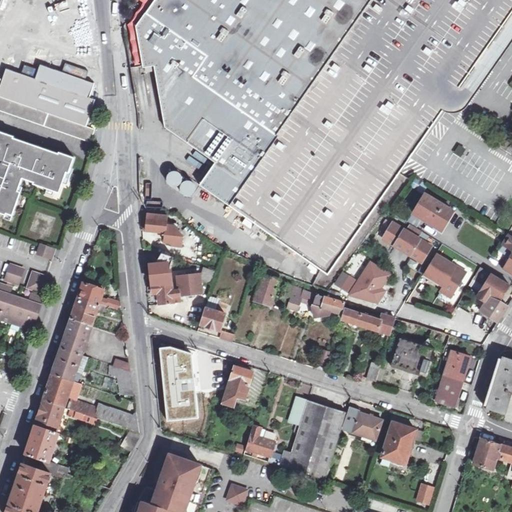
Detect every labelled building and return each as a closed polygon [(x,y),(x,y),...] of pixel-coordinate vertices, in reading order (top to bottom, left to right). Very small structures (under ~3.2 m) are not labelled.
[(511,0),(155,0),(137,26),(144,68),(155,66),(165,127),(215,161),(200,184),(330,273),(398,174),(444,110),(479,62),(483,57),(486,52),(502,30),(511,37),(511,0)] [(479,62),(444,110),(449,112),(455,112),(461,111),(465,107),(490,70),(498,60),(511,40),(511,37),(507,34),(502,30),(494,40),(486,52),(483,57),(479,62)] [(0,93),(88,124),(98,97),(92,95),(97,81),(87,78),(91,68),(67,60),(64,70),(43,63),(42,62),(40,68),(27,63),(24,71),(7,66),(4,76),(0,74),(0,93)] [(88,124),(0,93),(0,108),(93,140),(97,127),(88,124)] [(0,210),(8,214),(8,212),(15,214),(21,197),(17,196),(19,189),(24,177),(28,178),(29,174),(37,177),(36,181),(35,183),(61,192),(68,171),(70,171),(76,156),(61,151),(60,152),(15,136),(15,135),(1,130),(0,131),(0,210)] [(498,146),(509,153),(511,148),(511,137),(507,134),(498,146)] [(458,146),(452,154),(458,158),(464,150),(458,146)] [(181,185),(182,181),(181,177),(178,174),(174,173),(171,175),(168,177),(167,181),(168,185),(171,188),(175,189),(179,187),(181,185)] [(428,186),(417,179),(413,186),(424,193),(428,186)] [(194,194),(195,190),(194,187),(192,185),(188,184),(185,185),(182,187),(182,191),(183,194),(185,197),(189,197),(192,196),(194,194)] [(452,211),(425,194),(413,213),(441,231),(452,211)] [(167,217),(148,215),(145,232),(164,235),(163,244),(180,247),(181,239),(177,233),(177,229),(176,226),(166,225),(167,217)] [(405,248),(417,228),(411,224),(407,231),(394,223),(384,239),(396,247),(398,244),(405,248)] [(424,232),(417,228),(405,248),(412,252),(411,256),(422,263),(432,247),(419,239),(424,232)] [(511,235),(510,234),(503,244),(511,250),(511,255),(508,262),(503,268),(511,273),(511,235)] [(43,243),(42,247),(51,251),(49,256),(53,257),(56,248),(43,243)] [(40,253),(49,256),(51,251),(42,247),(40,253)] [(436,254),(424,274),(444,286),(441,292),(452,298),(467,273),(436,254)] [(365,260),(358,279),(346,274),(339,290),(377,305),(390,270),(365,260)] [(350,274),(355,278),(362,268),(356,264),(350,274)] [(23,270),(11,265),(5,281),(18,286),(23,270)] [(176,284),(178,296),(200,294),(199,281),(211,285),(216,272),(201,268),(199,274),(176,277),(176,284)] [(479,299),(486,303),(490,305),(492,302),(497,305),(500,301),(511,285),(498,277),(483,268),(475,279),(486,286),(479,299)] [(47,276),(34,272),(29,288),(41,292),(47,276)] [(274,292),(278,280),(263,275),(254,301),(270,306),(274,292)] [(0,286),(0,316),(33,328),(44,297),(33,294),(31,300),(10,293),(12,286),(1,282),(0,286)] [(292,286),(284,283),(280,294),(288,296),(292,286)] [(157,293),(158,304),(172,303),(171,297),(178,297),(178,296),(176,284),(150,287),(151,294),(157,293)] [(103,291),(82,285),(78,296),(99,303),(120,310),(119,301),(108,298),(107,299),(102,297),(103,291)] [(292,286),(288,296),(285,307),(284,307),(296,311),(300,299),(303,290),(292,286)] [(341,315),(344,303),(324,297),(310,292),(307,291),(304,300),(312,303),(311,307),(313,318),(321,317),(328,315),(329,312),(341,315)] [(285,307),(288,296),(280,294),(277,304),(285,307)] [(99,303),(78,296),(70,320),(92,327),(99,303)] [(205,309),(213,311),(216,301),(209,298),(205,309)] [(502,301),(500,301),(497,305),(492,302),(490,305),(486,303),(480,312),(497,323),(500,317),(501,315),(508,306),(502,301)] [(223,315),(213,311),(205,309),(199,325),(218,330),(223,315)] [(390,335),(396,319),(382,315),(382,318),(381,321),(370,318),(346,310),(342,320),(390,335)] [(92,327),(70,320),(60,349),(82,356),(92,327)] [(221,333),(218,339),(230,343),(233,335),(222,332),(222,333),(221,333)] [(399,338),(391,363),(419,372),(421,365),(423,359),(429,361),(433,350),(399,338)] [(52,375),(73,382),(80,361),(82,356),(60,349),(52,375)] [(321,364),(324,365),(329,352),(321,350),(317,363),(321,364)] [(452,351),(443,377),(461,382),(469,357),(452,351)] [(493,382),(484,408),(492,411),(504,415),(510,395),(511,395),(511,360),(510,359),(502,357),(493,382)] [(126,391),(131,390),(129,371),(113,366),(112,369),(118,371),(117,379),(124,380),(126,391)] [(366,377),(375,380),(379,369),(369,366),(366,377)] [(233,367),(226,392),(235,395),(244,398),(251,373),(233,367)] [(43,400),(64,407),(69,394),(71,394),(72,391),(70,391),(73,382),(52,375),(43,400)] [(452,407),(461,382),(443,377),(435,401),(452,407)] [(66,408),(69,409),(72,399),(75,400),(81,384),(73,382),(70,391),(72,391),(71,394),(69,394),(64,407),(66,408)] [(233,404),(235,395),(226,392),(223,402),(233,404)] [(299,426),(307,401),(295,397),(287,423),(299,426)] [(88,416),(91,406),(75,400),(72,399),(69,409),(72,410),(86,415),(87,415),(88,416)] [(64,407),(43,400),(35,426),(58,434),(66,408),(64,407)] [(291,453),(287,469),(325,481),(340,429),(345,413),(307,401),(299,426),(294,443),(291,453)] [(95,418),(99,408),(91,406),(88,416),(95,418)] [(98,419),(122,427),(126,415),(100,406),(99,408),(95,418),(98,419)] [(85,420),(86,415),(72,410),(70,415),(85,420)] [(98,419),(95,418),(88,416),(87,415),(86,415),(85,420),(96,424),(98,419)] [(135,418),(126,415),(122,427),(130,430),(137,432),(135,418)] [(352,433),(352,434),(375,441),(380,422),(358,415),(357,417),(349,415),(345,430),(352,433)] [(405,426),(391,422),(381,458),(403,465),(407,454),(408,454),(410,447),(412,441),(411,441),(414,431),(408,429),(405,428),(405,426)] [(58,434),(35,426),(25,455),(42,461),(39,470),(50,473),(55,475),(57,471),(59,466),(49,463),(58,434)] [(258,438),(260,428),(253,426),(246,447),(244,454),(255,457),(256,454),(268,457),(270,458),(272,451),(273,451),(275,446),(273,445),(273,443),(261,439),(258,438)] [(137,432),(130,430),(124,441),(122,440),(119,446),(120,446),(120,447),(131,451),(138,438),(137,432)] [(497,457),(501,445),(481,438),(477,451),(473,464),(492,469),(497,457)] [(242,454),(244,444),(235,443),(234,452),(242,454)] [(511,448),(502,446),(501,445),(497,457),(511,462),(511,448)] [(287,469),(291,453),(282,450),(279,461),(270,458),(268,457),(267,463),(282,468),(287,470),(287,469)] [(197,511),(212,470),(168,455),(164,469),(165,470),(163,476),(160,475),(156,484),(160,485),(158,491),(147,487),(132,511),(197,511)] [(37,511),(39,508),(49,475),(50,473),(39,470),(22,464),(5,511),(37,511)] [(414,502),(428,506),(434,486),(420,482),(414,502)] [(246,491),(232,486),(227,500),(241,505),(244,497),(245,495),(246,491)]
